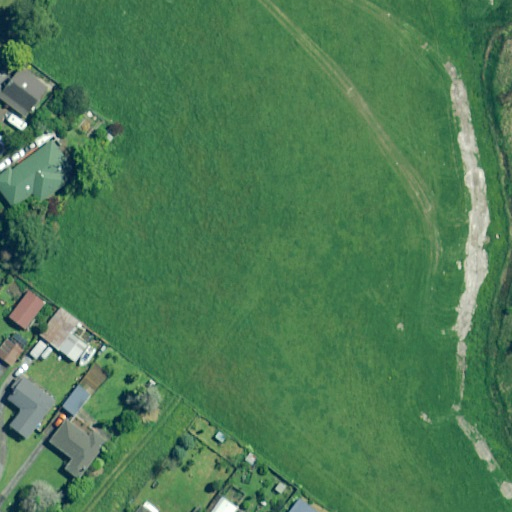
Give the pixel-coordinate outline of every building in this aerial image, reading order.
[(47,88),(20,68),(13,77),(1,68),(0,69),(0,98),(26,117),(47,88)] [(80,174),(54,138),(0,176),(0,191),(12,209),(33,194),(39,203),(80,174)] [(45,304),(29,292),(9,317),(25,330),(45,304)] [(77,322),(59,309),(39,335),(75,362),(87,346),(69,332),(77,322)] [(23,348),(8,337),(0,348),(0,358),(11,366),(23,348)] [(53,401),(21,377),(5,398),(21,410),(9,426),(26,438),(53,401)] [(90,395),(78,386),(62,407),(74,416),(90,395)] [(90,438),(65,420),(49,442),(72,459),(64,469),(77,479),(104,442),(94,434),(90,438)] [(233,511),(237,508),(222,498),(211,511),(233,511)] [(315,511),(299,499),(289,511),(315,511)]
